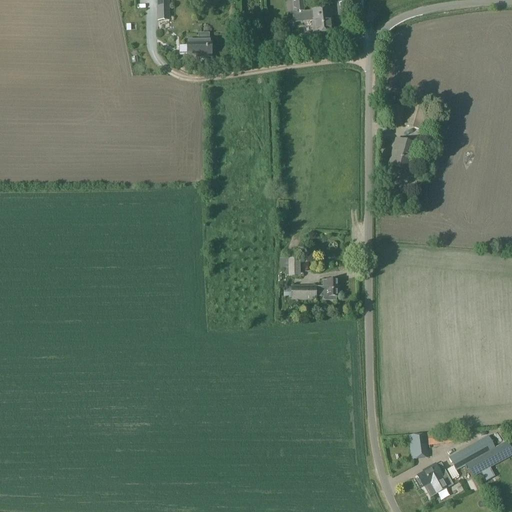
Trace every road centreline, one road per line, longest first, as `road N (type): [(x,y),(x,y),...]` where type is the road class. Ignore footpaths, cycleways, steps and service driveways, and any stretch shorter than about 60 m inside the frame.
road 1 (unclassified): [(393,511),(372,429),(369,52),(390,23),(421,11),(511,1)]
road 2 (track): [(151,0),(161,64),(176,76),(368,59)]
